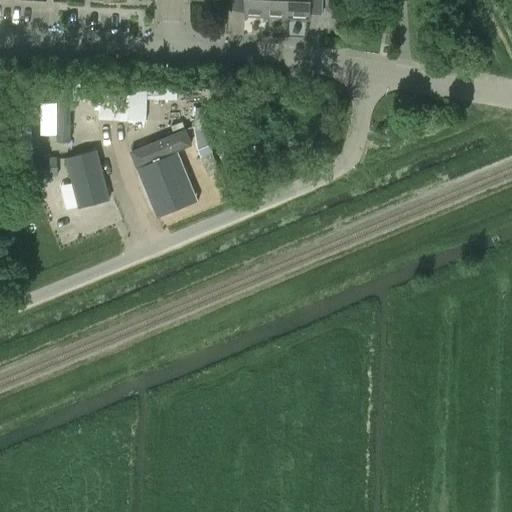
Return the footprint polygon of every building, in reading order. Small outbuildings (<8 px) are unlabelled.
[(245,0),(244,14),(266,15),(267,0),(245,0)] [(267,0),(266,15),(288,16),(289,0),(267,0)] [(289,0),(288,16),(310,17),(310,0),(289,0)] [(74,82),(73,99),(100,100),(99,117),(146,119),(147,85),(74,82)] [(31,98),(18,98),(17,119),(29,120),(31,98)] [(207,108),(195,107),(193,129),(206,130),(207,108)] [(88,127),(89,114),(41,114),(41,127),(88,127)] [(187,129),(131,152),(157,216),(182,205),(179,196),(192,190),(176,151),(193,144),(187,129)] [(100,147),(68,156),(81,207),(113,198),(100,147)] [(19,154),(8,156),(11,174),(18,173),(20,185),(36,182),(34,173),(35,172),(32,151),(19,153),(19,154)] [(211,152),(200,156),(208,177),(219,172),(211,152)]
